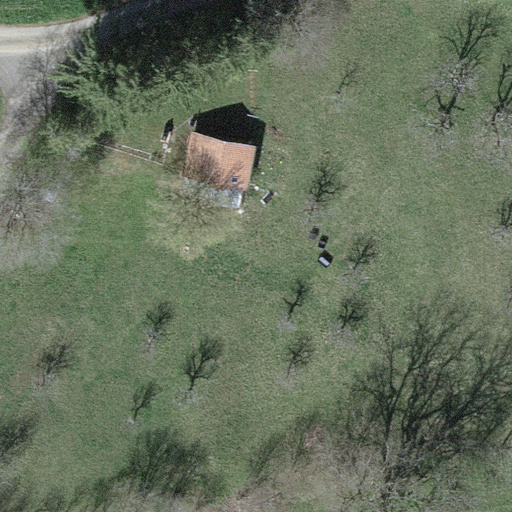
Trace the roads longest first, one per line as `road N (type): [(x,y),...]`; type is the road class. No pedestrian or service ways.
road 1 (track): [(58,58),(187,0)]
road 2 (track): [(0,164),(58,58)]
